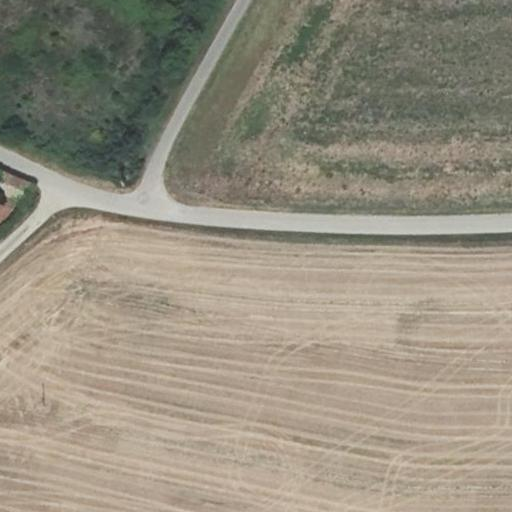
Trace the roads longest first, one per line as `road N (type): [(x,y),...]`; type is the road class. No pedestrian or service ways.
road 1 (unclassified): [(511,222),(233,217),(138,205)]
road 2 (residential): [(138,205),(249,0)]
